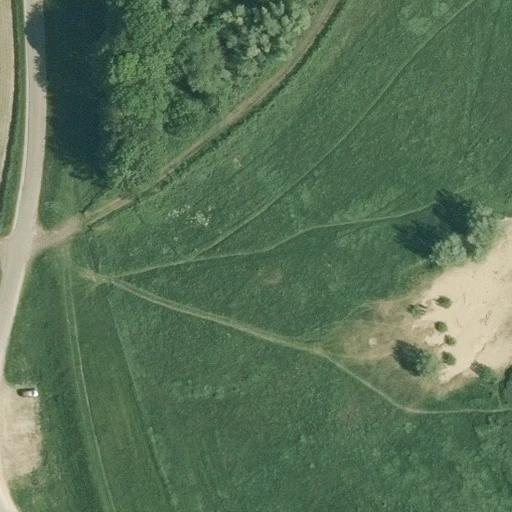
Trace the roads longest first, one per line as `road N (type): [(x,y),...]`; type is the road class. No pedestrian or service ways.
road 1 (track): [(78,220),(146,187),(227,126),(285,69),(334,0)]
road 2 (unclassified): [(0,319),(19,249),(33,0)]
